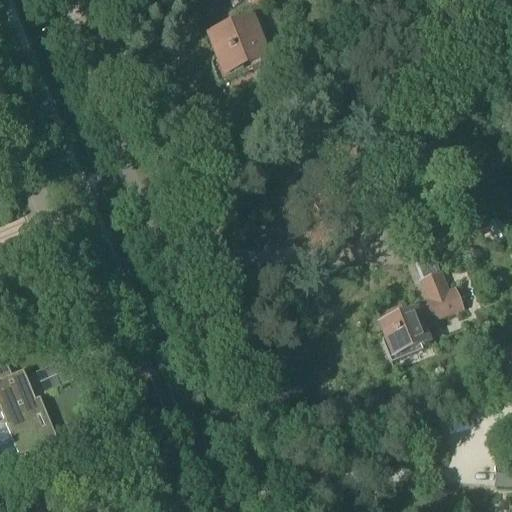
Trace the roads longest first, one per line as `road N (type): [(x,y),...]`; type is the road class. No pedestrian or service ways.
road 1 (primary): [(215,511),(4,0)]
road 2 (unclassified): [(242,511),(52,0)]
road 3 (unclassified): [(168,511),(57,226),(0,111)]
